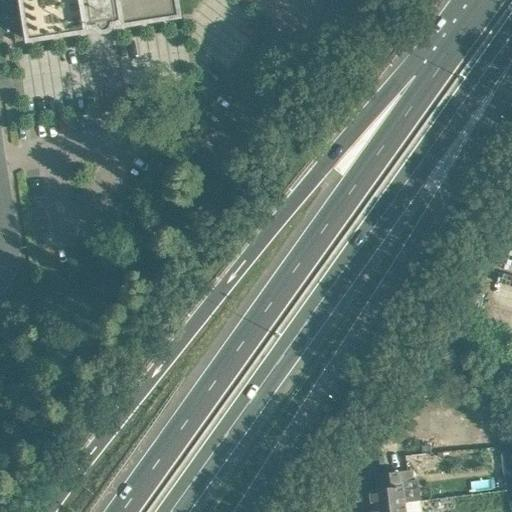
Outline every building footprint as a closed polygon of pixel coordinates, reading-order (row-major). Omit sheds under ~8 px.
[(85,27),(91,26),(93,29),(96,31),(100,31),(103,30),(105,27),(106,24),(113,23),(113,26),(173,16),(170,0),(18,0),(25,40),(85,30),(85,27)] [(56,312),(46,314),(47,324),(57,322),(56,312)] [(492,469),(490,451),(408,460),(409,470),(411,470),(411,472),(418,471),(419,476),(492,469)] [(376,489),(368,490),(370,507),(404,503),(401,484),(412,482),(412,481),(412,477),(411,472),(411,470),(409,470),(394,472),(374,475),(376,489)] [(404,503),(370,507),(370,511),(421,511),(420,500),(415,501),(404,503)]
